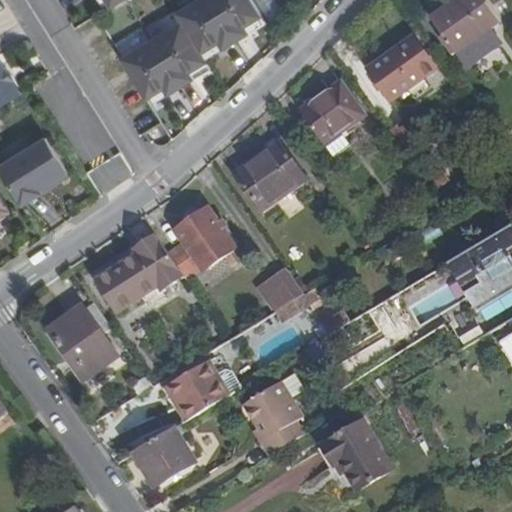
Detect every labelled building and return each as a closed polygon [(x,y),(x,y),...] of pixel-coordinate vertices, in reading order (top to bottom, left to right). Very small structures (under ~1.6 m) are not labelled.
[(196,0),(177,13),(182,22),(202,52),(219,42),(223,48),(236,40),(210,0),(196,0)] [(255,0),(210,0),(236,40),(249,32),(245,27),(265,14),(255,0)] [(482,0),(459,0),(434,18),(457,51),(460,49),(467,59),(496,39),(489,29),(498,22),(482,0)] [(182,22),(153,41),(181,87),(194,79),(190,72),(207,61),(202,52),(182,22)] [(391,101),(407,89),(424,77),(436,68),(413,37),(368,70),(391,101)] [(181,87),(153,41),(123,59),(148,99),(165,89),(169,95),(181,87)] [(0,106),(22,93),(0,59),(0,106)] [(431,86),(424,77),(407,89),(414,98),(431,86)] [(341,83),(302,111),(324,143),(336,159),(352,147),(341,131),(364,115),(341,83)] [(408,120),(391,131),(435,192),(446,184),(441,176),(445,173),(408,120)] [(47,140),(0,169),(0,171),(21,206),(70,177),(47,140)] [(235,175),(259,210),(305,178),(280,144),(235,175)] [(450,181),(445,173),(441,176),(446,184),(450,181)] [(311,187),(305,178),(259,210),(265,219),(311,187)] [(0,218),(9,213),(0,198),(0,218)] [(208,208),(177,230),(205,269),(236,248),(208,208)] [(511,242),(504,230),(450,263),(464,286),(511,256),(511,242)] [(164,290),(185,275),(155,234),(135,248),(139,254),(133,258),(129,252),(118,261),(122,266),(112,273),(97,283),(119,315),(143,297),(160,285),(164,290)] [(511,256),(464,286),(477,308),(511,286),(511,256)] [(122,266),(118,261),(109,267),(112,273),(122,266)] [(93,278),(97,283),(112,273),(109,267),(93,278)] [(268,299),(277,312),(304,295),(287,270),(271,280),(278,292),(268,299)] [(511,286),(477,308),(479,312),(511,292),(511,286)] [(277,312),(283,322),(311,305),(304,295),(277,312)] [(85,309),(52,332),(85,381),(118,358),(85,309)] [(511,333),(499,342),(511,363),(511,333)] [(315,360),(309,349),(305,351),(297,356),(304,367),(315,360)] [(307,371),(318,365),(315,360),(304,367),(307,371)] [(170,386),(191,420),(214,406),(217,404),(228,397),(243,389),(233,372),(227,371),(216,377),(208,364),(170,386)] [(295,374),(282,382),(292,400),(305,391),(295,374)] [(245,404),(260,428),(265,437),(275,431),(302,415),(292,400),(282,382),(245,404)] [(303,418),(302,415),(275,431),(265,437),(267,439),(262,442),(271,456),(304,435),(296,422),(303,418)] [(339,462),(346,472),(357,491),(393,468),(364,420),(322,446),(333,465),(339,462)] [(265,437),(260,428),(256,430),(261,440),(265,437)] [(169,434),(135,454),(156,488),(197,463),(177,429),(169,434)] [(339,462),(333,465),(340,476),(346,472),(339,462)]
